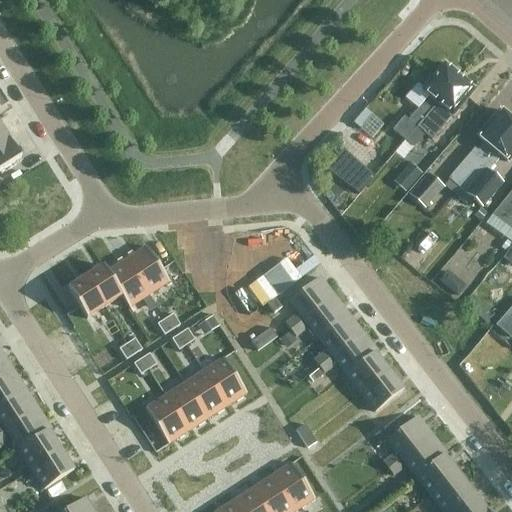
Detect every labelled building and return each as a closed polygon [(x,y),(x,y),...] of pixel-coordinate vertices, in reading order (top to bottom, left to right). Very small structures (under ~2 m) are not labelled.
[(404,118),(393,131),(406,142),(461,77),(446,64),(423,91),(429,96),(408,121),(404,118)] [(454,117),(476,90),(461,77),(406,142),(397,153),(405,160),(426,135),(432,140),(453,116),(454,117)] [(353,123),(366,134),(378,120),(366,109),(353,123)] [(448,180),(460,190),(511,128),(511,120),(501,111),(479,138),(485,143),(478,152),(474,149),(448,180)] [(0,145),(9,139),(0,125),(0,145)] [(467,204),(472,199),(483,208),(505,183),(490,171),(502,157),(509,164),(511,160),(511,128),(460,190),(456,195),(467,204)] [(0,173),(22,160),(9,139),(0,145),(0,173)] [(326,169),(361,195),(375,179),(343,151),(326,169)] [(406,194),(422,175),(410,164),(393,183),(406,194)] [(410,195),(426,209),(444,188),(428,174),(410,195)] [(444,186),(455,196),(460,190),(448,181),(444,186)] [(511,229),(511,192),(494,216),(511,229)] [(481,222),(488,215),(482,209),(475,217),(481,222)] [(511,247),(511,244),(508,241),(501,249),(507,254),(511,247)] [(511,247),(507,254),(503,258),(511,264),(511,247)] [(146,248),(127,261),(150,296),(170,284),(146,248)] [(275,299),(321,265),(315,257),(296,271),(287,260),(248,289),(262,309),(267,305),(274,315),(283,309),(275,299)] [(127,261),(108,273),(123,297),(122,298),(129,310),(150,296),(127,261)] [(104,267),(86,278),(105,309),(122,298),(123,297),(108,273),(104,267)] [(454,277),(447,271),(438,282),(446,288),(454,277)] [(86,278),(67,290),(87,320),(105,309),(86,278)] [(291,332),(335,298),(320,279),(290,302),(301,317),(298,320),(296,318),(286,325),(291,332)] [(319,340),(349,316),(335,298),(291,332),(296,338),(306,331),(304,328),(307,325),(319,340)] [(477,317),(486,307),(477,299),(468,309),(477,317)] [(174,315),(165,321),(172,332),(180,327),(180,326),(174,315)] [(319,368),(363,334),(349,316),(319,340),(330,354),(326,357),(324,354),(314,362),(319,368)] [(511,324),(504,317),(496,327),(511,340),(511,339),(511,324)] [(165,321),(157,326),(164,337),(172,332),(165,321)] [(188,331),(180,336),(187,347),(195,341),(188,331)] [(290,333),(280,341),(287,351),(297,342),(290,333)] [(375,355),(378,353),(363,334),(319,368),(324,375),(334,367),(332,365),(336,362),(347,376),(375,355)] [(180,336),(172,341),(179,352),(187,347),(180,336)] [(135,340),(127,346),(134,356),(142,351),(135,340)] [(127,346),(119,351),(126,361),(134,356),(127,346)] [(0,380),(14,372),(1,352),(0,352),(0,380)] [(389,373),(375,355),(347,376),(361,395),(389,373)] [(150,356),(142,361),(149,371),(157,366),(150,356)] [(224,360),(204,373),(227,408),(247,395),(224,360)] [(142,361),(134,366),(141,376),(149,371),(142,361)] [(312,376),(316,381),(324,375),(320,370),(312,376)] [(0,408),(26,391),(14,372),(0,380),(0,408)] [(204,373),(184,385),(208,421),(227,408),(204,373)] [(376,413),(404,392),(389,373),(361,395),(376,413)] [(184,385),(165,398),(188,433),(208,421),(184,385)] [(0,435),(39,411),(26,391),(0,408),(0,421),(4,428),(0,430),(0,435)] [(165,398),(145,411),(168,446),(188,433),(165,398)] [(49,433),(52,431),(39,411),(0,435),(0,445),(7,441),(5,438),(9,436),(19,451),(49,432),(49,433)] [(389,471),(432,437),(418,418),(387,442),(399,457),(395,459),(393,457),(384,464),(389,471)] [(302,441),(311,435),(306,426),(296,432),(302,441)] [(61,452),(49,433),(49,432),(19,451),(32,471),(61,452)] [(311,435),(302,441),(308,450),(317,444),(311,435)] [(444,458),(447,456),(432,437),(389,471),(394,477),(403,470),(401,467),(405,464),(416,479),(444,457),(444,458)] [(44,491),(74,472),(61,452),(32,471),(44,491)] [(458,476),(444,458),(444,457),(416,479),(430,497),(458,476)] [(292,465),(272,478),(293,511),(297,511),(315,501),(292,465)] [(441,511),(449,511),(473,494),(458,476),(430,497),(441,511)] [(293,511),(272,478),(252,490),(266,511),(293,511)] [(266,511),(252,490),(233,503),(239,511),(266,511)] [(486,511),(473,494),(449,511),(486,511)] [(94,511),(86,499),(65,511),(94,511)] [(239,511),(233,503),(219,511),(239,511)]
